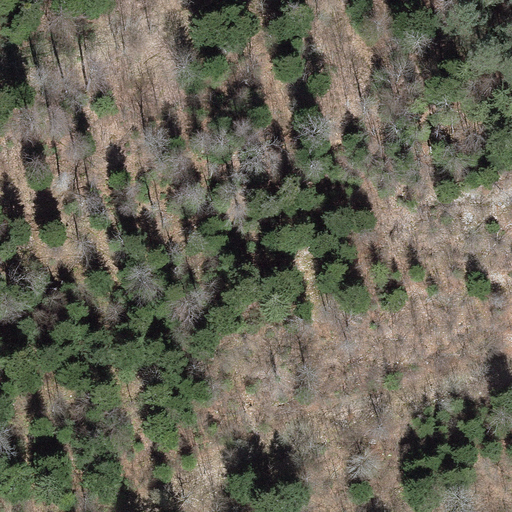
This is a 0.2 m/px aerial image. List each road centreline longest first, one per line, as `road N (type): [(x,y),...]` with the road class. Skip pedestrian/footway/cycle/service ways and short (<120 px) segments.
road 1 (track): [(511,356),(381,382),(104,511)]
road 2 (track): [(207,0),(0,49)]
